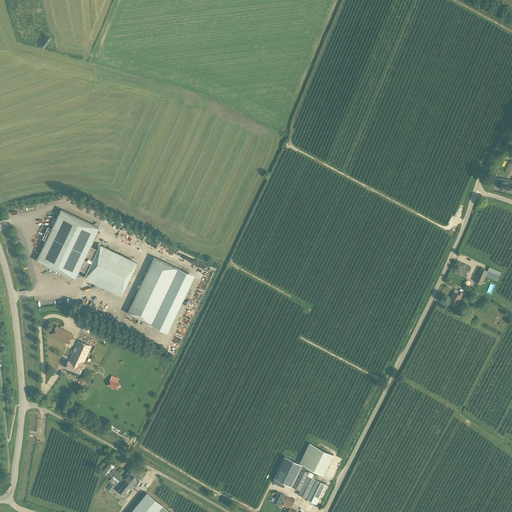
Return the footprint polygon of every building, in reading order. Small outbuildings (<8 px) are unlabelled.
[(511,180),(498,178),(496,188),(507,190),(508,190),(511,190),(511,180)] [(100,245),(98,249),(92,247),(101,229),(62,210),(38,260),(75,278),(79,269),(88,273),(85,277),(122,295),(137,263),(100,245)] [(129,313),(140,318),(149,322),(175,268),(155,258),(129,313)] [(467,277),(471,267),(458,262),(454,271),(467,277)] [(489,267),(488,271),(480,268),(474,282),(482,285),(485,277),(487,279),(488,277),(497,281),(501,272),(489,267)] [(463,297),(464,293),(458,291),(455,290),(454,293),(453,293),(449,303),(457,307),(461,296),(463,297)] [(79,330),(88,334),(91,325),(82,321),(79,330)] [(69,344),(74,335),(56,326),(51,335),(69,344)] [(83,363),(84,363),(91,346),(78,340),(78,341),(71,358),(83,363)] [(83,363),(71,358),(69,361),(68,361),(65,368),(80,373),(82,368),(84,369),(86,364),(83,363)] [(108,386),(117,389),(120,383),(111,379),(108,386)] [(111,424),(108,429),(117,434),(120,429),(111,424)] [(333,455),(314,445),(309,443),(299,463),(323,474),(333,455)] [(316,480),(307,476),(309,472),(300,468),(302,464),(285,456),(274,478),(300,490),(298,494),(307,498),(307,499),(317,504),(326,485),(316,480)] [(104,472),(108,475),(110,472),(113,469),(110,466),(104,472)] [(127,470),(128,471),(126,474),(127,474),(124,477),(124,478),(129,482),(137,472),(133,470),(134,469),(134,468),(131,466),(129,466),(127,469),(127,470)] [(113,469),(110,472),(114,476),(118,480),(120,481),(123,477),(113,468),(113,469)] [(142,477),(137,472),(129,482),(134,486),(139,480),(140,480),(142,478),(142,477)] [(114,485),(118,480),(114,476),(111,478),(109,481),(114,485)] [(125,497),(128,493),(127,492),(130,489),(131,490),(134,486),(129,482),(124,477),(123,477),(120,481),(121,482),(115,488),(125,497)] [(278,492),(273,503),(281,507),(286,496),(278,492)] [(170,511),(147,493),(131,511),(170,511)] [(290,509),(290,508),(294,500),(287,497),(283,505),(289,508),(287,511),(296,511),(294,511),(290,509)]
